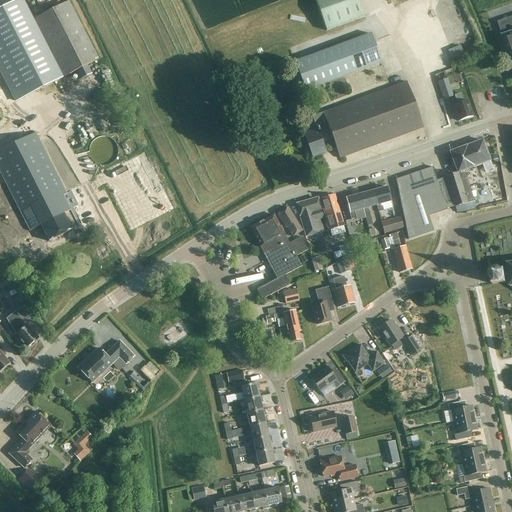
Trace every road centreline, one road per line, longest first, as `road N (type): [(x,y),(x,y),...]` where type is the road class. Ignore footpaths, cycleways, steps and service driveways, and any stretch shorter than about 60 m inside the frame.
road 1 (tertiary): [(191,249),(275,200),(498,126)]
road 2 (residential): [(508,511),(450,242)]
road 3 (tertiary): [(0,411),(86,320),(191,249)]
road 4 (residential): [(274,378),(409,288),(450,242)]
road 5 (residential): [(274,378),(230,340),(219,292),(191,249)]
road 6 (residential): [(303,511),(274,378)]
